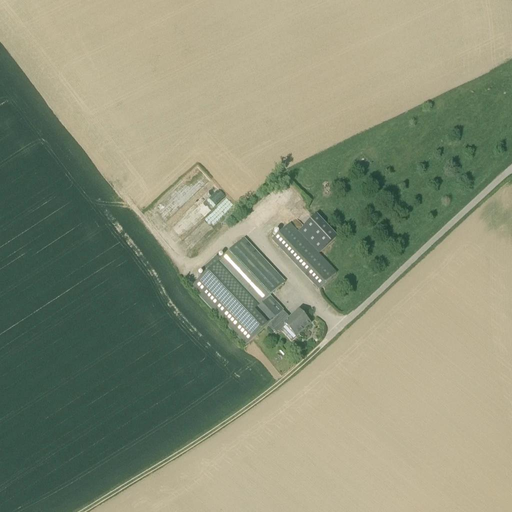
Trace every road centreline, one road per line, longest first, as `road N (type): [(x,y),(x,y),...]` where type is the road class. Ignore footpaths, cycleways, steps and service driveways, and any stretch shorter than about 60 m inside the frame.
road 1 (track): [(326,339),(214,430),(78,511)]
road 2 (unclassified): [(511,166),(326,339)]
